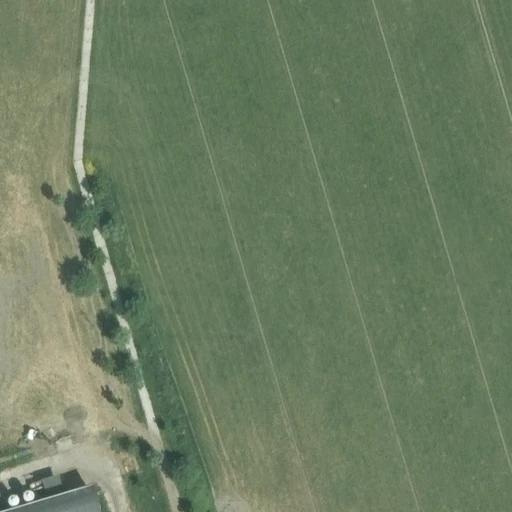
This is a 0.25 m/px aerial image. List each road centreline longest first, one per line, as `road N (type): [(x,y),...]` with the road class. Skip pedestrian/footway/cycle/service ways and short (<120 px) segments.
road 1 (track): [(27,0),(175,511)]
road 2 (track): [(117,511),(101,458),(0,489)]
